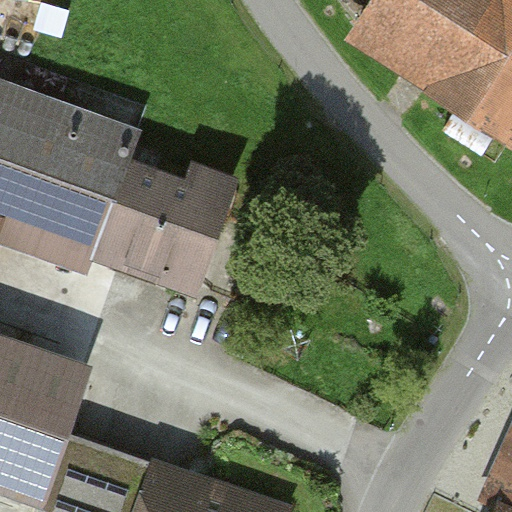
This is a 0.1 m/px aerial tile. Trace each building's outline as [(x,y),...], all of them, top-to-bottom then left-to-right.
[(511,0),(376,0),(351,41),(511,141),(511,0)] [(0,215),(96,250),(127,170),(135,147),(0,96),(0,215)] [(190,193),(127,170),(96,250),(192,285),(230,181),(199,170),(190,193)] [(82,375),(0,348),(0,478),(42,493),(82,375)] [(83,511),(286,511),(73,439),(52,501),(83,511)]
